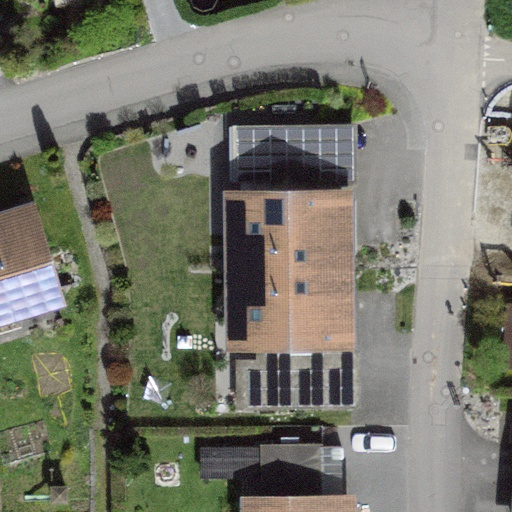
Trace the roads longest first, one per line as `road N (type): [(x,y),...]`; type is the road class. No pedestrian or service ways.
road 1 (residential): [(0,131),(301,44),(460,62)]
road 2 (residential): [(460,62),(440,395),(442,511)]
